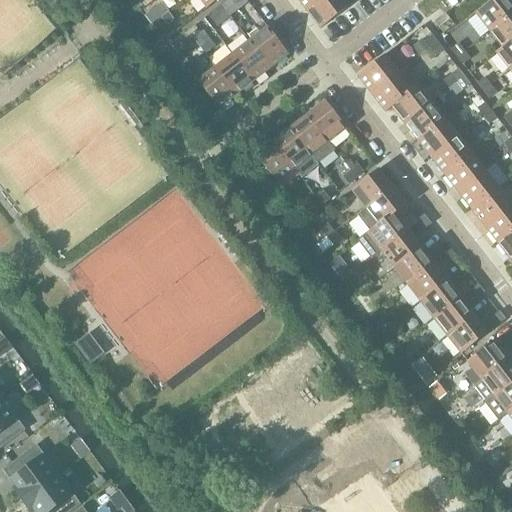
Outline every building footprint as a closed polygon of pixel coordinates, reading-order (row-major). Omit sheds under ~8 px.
[(200,0),(206,8),(217,0),(200,0)] [(227,0),(221,5),(226,12),(234,6),(229,0),(227,0)] [(297,0),(306,11),(319,0),(297,0)] [(340,0),(319,0),(306,11),(320,29),(347,8),(340,0)] [(492,0),(475,13),(488,30),(511,11),(511,5),(507,0),(492,0)] [(141,11),(140,12),(151,26),(151,25),(158,20),(155,16),(161,11),(153,1),(141,11)] [(221,5),(213,11),(208,15),(217,27),(230,16),(226,12),(221,5)] [(511,11),(488,30),(502,47),(502,48),(511,40),(511,11)] [(434,21),(443,33),(454,25),(445,13),(434,21)] [(186,32),(192,39),(200,33),(194,26),(186,32)] [(267,27),(249,41),(270,68),(288,54),(267,27)] [(170,44),(180,57),(193,47),(183,34),(170,44)] [(424,41),(430,49),(437,43),(431,35),(424,41)] [(495,52),(510,71),(511,68),(511,40),(502,48),(502,47),(495,52)] [(249,41),(232,54),(253,81),(270,68),(249,41)] [(437,43),(430,49),(436,56),(443,50),(437,43)] [(450,49),(456,57),(464,51),(458,43),(450,49)] [(405,68),(391,50),(357,77),(371,95),(398,74),(405,68)] [(464,51),(456,57),(462,65),(470,59),(464,51)] [(232,54),(215,68),(235,95),(253,81),(232,54)] [(235,95),(215,68),(197,81),(218,108),(235,95)] [(450,75),(456,83),(464,77),(458,69),(450,75)] [(385,112),(391,108),(391,107),(411,91),(410,90),(398,74),(371,95),(385,112)] [(464,77),(456,83),(462,90),(470,84),(464,77)] [(477,83),(482,91),(490,85),(484,78),(477,83)] [(391,108),(404,124),(431,103),(417,85),(410,90),(411,91),(391,107),(391,108)] [(490,85),(482,91),(489,99),(496,93),(490,85)] [(325,102),(307,115),(328,142),(346,128),(325,102)] [(404,124),(417,141),(444,120),(431,103),(404,124)] [(477,109),(483,117),(490,111),(484,103),(477,109)] [(490,111),(483,117),(489,124),(496,119),(490,111)] [(430,158),(457,137),(467,129),(453,112),(444,120),(417,141),(430,158)] [(503,118),(509,125),(511,122),(511,113),(511,112),(503,118)] [(307,115),(290,129),(317,163),(334,150),(328,142),(307,115)] [(290,129),(273,142),(294,169),(296,167),(302,175),(303,174),(306,174),(310,172),(310,168),(317,163),(290,129)] [(430,158),(444,175),(471,154),(457,137),(430,158)] [(294,169),(273,142),(255,156),(276,183),(294,169)] [(444,175),(457,192),(484,171),(471,154),(444,175)] [(358,165),(350,171),(356,179),(364,173),(358,165)] [(351,190),(365,208),(392,187),(378,169),(351,190)] [(356,179),(350,171),(342,177),(348,185),(356,179)] [(457,192),(471,209),(497,188),(484,171),(457,192)] [(356,215),(369,231),(377,224),(378,225),(394,213),(395,214),(406,205),(392,187),(365,208),(356,215)] [(471,209),(484,226),(511,205),(497,188),(471,209)] [(324,192),(316,198),(322,205),(330,199),(324,192)] [(322,205),(316,198),(308,204),(314,212),(322,205)] [(484,226),(497,243),(511,231),(511,207),(511,205),(484,226)] [(371,259),(381,251),(380,251),(407,230),(417,222),(425,217),(419,209),(401,222),(395,214),(394,213),(378,225),(377,224),(369,231),(366,233),(367,233),(357,241),(371,259)] [(417,222),(423,230),(431,224),(425,217),(417,222)] [(320,230),(326,238),(334,232),(328,224),(320,230)] [(380,251),(381,251),(394,268),(420,247),(407,230),(380,251)] [(511,231),(497,243),(510,260),(511,259),(511,231)] [(334,232),(326,238),(332,246),(340,240),(334,232)] [(438,249),(443,256),(451,250),(445,243),(438,249)] [(394,268),(407,285),(434,264),(420,247),(394,268)] [(451,250),(443,256),(450,264),(457,258),(451,250)] [(407,285),(420,302),(447,281),(434,264),(407,285)] [(464,283),(470,290),(478,285),(472,277),(464,283)] [(454,291),(447,281),(420,302),(433,319),(460,298),(470,290),(464,283),(454,291)] [(478,285),(470,290),(476,298),(484,292),(478,285)] [(433,319),(447,336),(473,315),(460,298),(433,319)] [(505,320),(503,317),(499,312),(491,318),(497,325),(505,320)] [(473,315),(447,336),(461,354),(487,333),(473,315)] [(90,331),(76,342),(92,362),(106,351),(90,331)] [(507,358),(511,354),(511,342),(501,351),(493,341),(467,361),(480,379),(507,358)] [(511,364),(507,358),(480,379),(473,385),(486,403),(511,382),(511,364)] [(511,382),(486,403),(484,404),(498,421),(507,413),(511,409),(511,382)] [(0,398),(0,447),(23,430),(0,398)] [(35,446),(3,470),(14,485),(11,487),(22,502),(57,476),(35,446)] [(162,447),(158,449),(162,457),(166,455),(162,447)] [(57,476),(22,502),(29,511),(68,511),(79,505),(57,476)]
